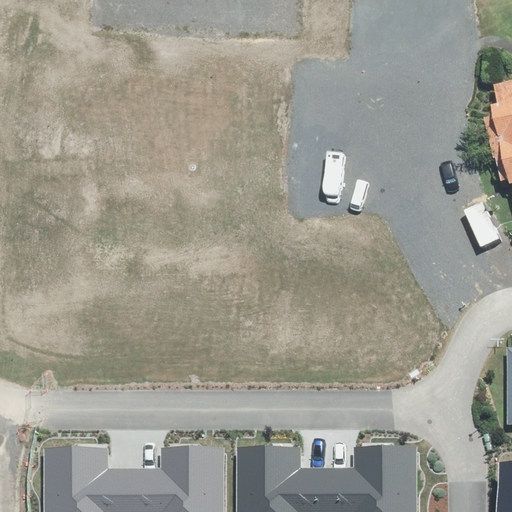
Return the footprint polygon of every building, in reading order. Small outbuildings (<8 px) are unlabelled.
[(431,24),(427,66),(453,69),(457,27),(431,24)] [(511,83),(490,88),(496,118),(482,120),(491,162),(503,160),(511,205),(511,83)] [(0,212),(0,252),(98,241),(93,201),(0,212)] [(233,440),(233,511),(417,511),(418,444),(358,444),(358,465),(300,465),(300,440),(233,440)] [(39,445),(39,511),(223,511),(224,449),(164,449),(164,470),(105,470),(105,445),(39,445)]
